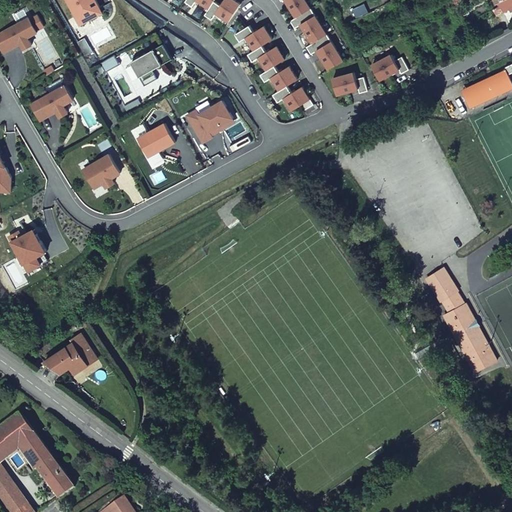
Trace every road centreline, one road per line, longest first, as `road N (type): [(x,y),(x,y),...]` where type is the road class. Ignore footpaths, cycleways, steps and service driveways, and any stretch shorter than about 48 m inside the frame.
road 1 (tertiary): [(203,511),(0,359)]
road 2 (residential): [(132,221),(110,226),(74,208),(4,86)]
road 3 (residential): [(276,141),(217,52),(149,0)]
road 4 (residential): [(336,114),(425,85),(511,40)]
road 5 (residential): [(132,221),(276,141)]
road 6 (residential): [(260,0),(336,114)]
